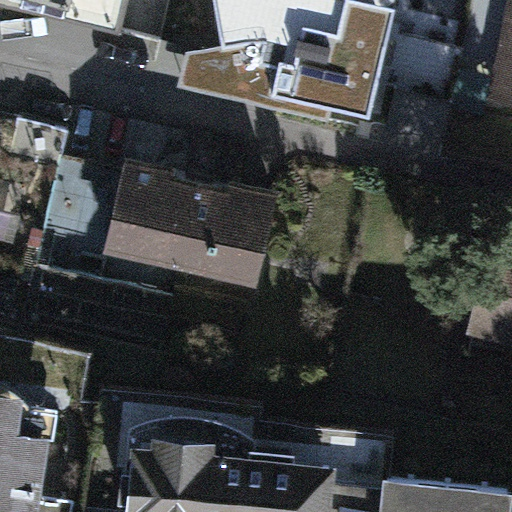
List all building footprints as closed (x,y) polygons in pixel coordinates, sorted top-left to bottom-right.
[(151,0),(41,0),(38,22),(144,42),(151,0)] [(219,0),(229,49),(281,53),(275,99),(385,114),(392,56),(358,51),(364,0),(219,0)] [(511,13),(493,101),(511,104),(511,13)] [(110,246),(122,165),(62,157),(51,237),(110,246)] [(131,162),(113,261),(192,274),(210,175),(131,162)] [(210,175),(192,274),(271,288),(289,189),(210,175)] [(511,246),(502,245),(483,345),(511,350),(511,246)] [(54,511),(69,408),(0,398),(0,511),(54,511)] [(350,511),(357,464),(143,436),(133,511),(350,511)] [(511,511),(511,501),(398,485),(394,511),(511,511)]
